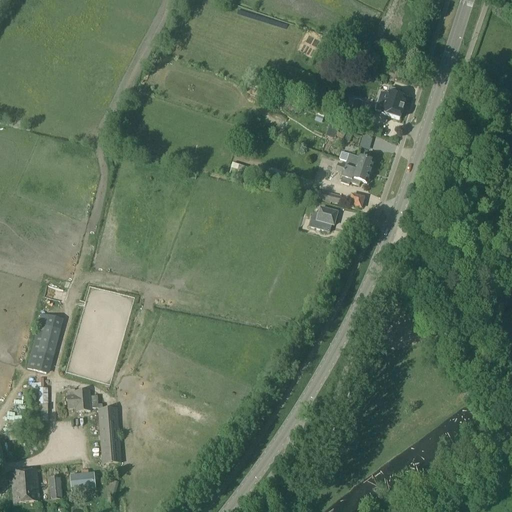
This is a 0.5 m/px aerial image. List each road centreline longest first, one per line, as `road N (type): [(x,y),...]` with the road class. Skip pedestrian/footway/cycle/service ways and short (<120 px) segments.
road 1 (secondary): [(227,511),(284,433),(361,299),(466,0)]
road 2 (track): [(509,434),(435,286)]
road 3 (track): [(407,511),(509,434)]
